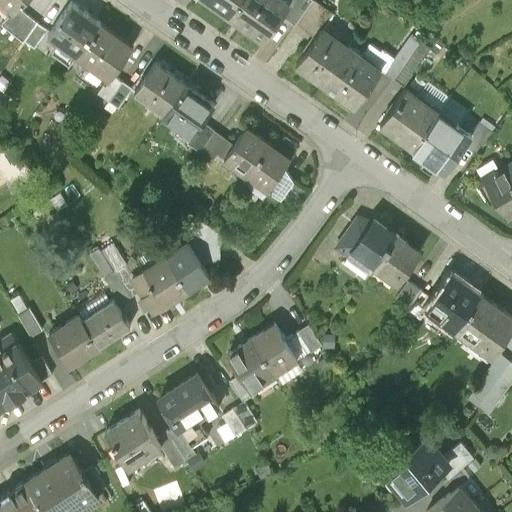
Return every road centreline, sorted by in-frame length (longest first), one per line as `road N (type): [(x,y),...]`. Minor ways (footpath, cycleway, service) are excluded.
road 1 (residential): [(357,157),(143,0)]
road 2 (residential): [(200,320),(0,450)]
road 3 (residential): [(357,157),(274,267),(200,320)]
road 4 (residential): [(511,264),(357,157)]
